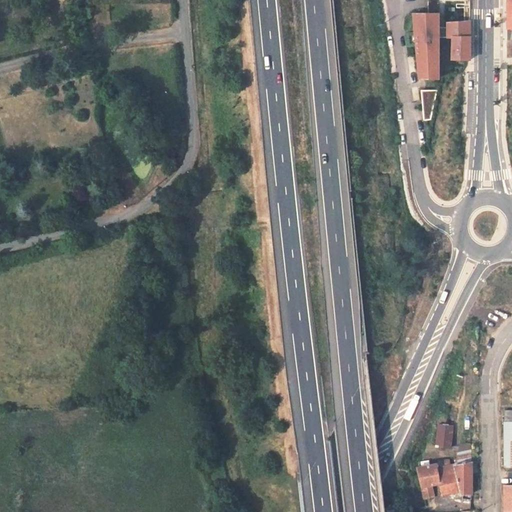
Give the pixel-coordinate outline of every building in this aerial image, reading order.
[(438,14),(411,14),(417,78),(438,78),(438,14)] [(469,60),(470,21),(447,22),(447,38),(451,38),(450,60),(469,60)] [(421,90),(422,119),(434,119),(434,90),(421,90)] [(433,440),(447,440),(448,420),(433,420),(433,440)] [(469,458),(449,461),(437,464),(437,462),(417,465),(424,495),(435,493),(433,481),(441,479),(443,489),(459,486),(460,491),(466,490),(469,490),(469,458)]
